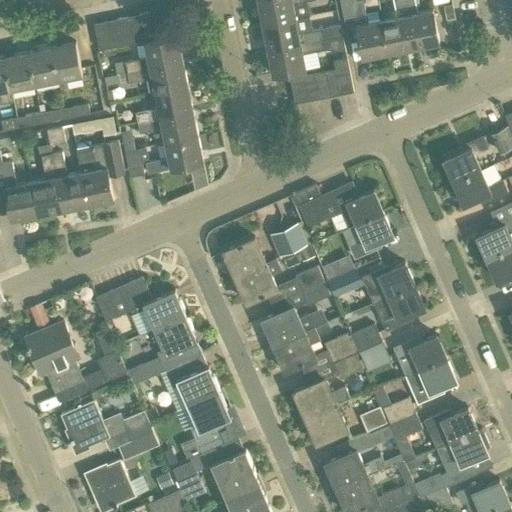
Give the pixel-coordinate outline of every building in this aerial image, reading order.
[(258,0),(263,23),(295,16),(295,17),(310,14),(306,0),(258,0)] [(363,0),(340,0),(345,21),(355,19),(363,56),(389,51),(383,23),(382,18),(367,21),(363,0)] [(389,51),(414,46),(410,25),(404,0),(393,0),(396,16),(382,18),(383,23),(389,51)] [(404,0),(410,25),(414,46),(439,41),(433,9),(418,11),(415,0),(404,0)] [(141,12),(146,37),(160,34),(155,10),(141,12)] [(145,37),(146,37),(141,12),(129,15),(134,41),(146,38),(145,37)] [(123,43),(134,41),(129,15),(117,17),(123,43)] [(298,31),(295,17),(295,16),(263,23),(268,48),(299,42),(323,37),(343,33),(340,23),(298,31)] [(111,45),(123,43),(117,17),(106,20),(111,45)] [(98,48),(111,45),(106,20),(93,22),(98,48)] [(299,42),(268,48),(273,74),(305,68),(302,52),(325,47),(346,50),(343,33),(323,37),(299,42)] [(127,71),(182,60),(177,34),(144,41),(147,55),(124,60),(127,71)] [(52,45),(58,77),(83,73),(76,40),(52,45)] [(35,82),(58,77),(52,45),(28,50),(35,82)] [(12,87),(35,82),(28,50),(5,55),(12,87)] [(0,88),(12,87),(5,55),(0,55),(0,88)] [(335,67),(340,93),(353,90),(346,56),(334,58),(336,67),(335,67)] [(154,91),(187,85),(182,60),(127,71),(129,81),(151,77),(154,91)] [(329,95),(340,93),(335,67),(324,70),(329,95)] [(318,97),(329,95),(324,70),(313,72),(318,97)] [(306,99),(318,97),(313,72),(301,74),(306,99)] [(294,102),(306,99),(301,74),(289,77),(294,102)] [(137,121),(192,110),(187,85),(154,91),(157,106),(135,111),(137,121)] [(74,115),(90,112),(88,102),(72,105),(74,115)] [(51,120),(67,116),(64,107),(49,110),(51,120)] [(165,141),(197,135),(192,110),(137,121),(139,132),(162,127),(165,141)] [(18,116),(20,126),(43,121),(41,111),(18,116)] [(3,129),(20,126),(18,116),(1,119),(3,129)] [(511,130),(509,124),(490,131),(499,151),(510,146),(511,149),(511,130)] [(50,144),(65,141),(62,125),(46,128),(50,144)] [(165,141),(168,156),(145,160),(147,172),(203,160),(197,135),(165,141)] [(481,168),(474,152),(487,146),(482,135),(462,144),(464,149),(444,157),(454,180),(481,168)] [(81,170),(87,203),(113,198),(109,176),(125,172),(118,138),(91,144),(91,145),(76,148),(81,170)] [(142,161),(139,147),(126,150),(129,167),(130,170),(131,175),(133,175),(143,173),(145,172),(142,161)] [(87,203),(81,170),(67,173),(62,149),(51,151),(63,208),(87,203)] [(37,213),(63,208),(51,151),(41,154),(45,177),(31,180),(37,213)] [(37,213),(31,180),(16,183),(12,160),(1,162),(0,157),(0,174),(3,174),(12,218),(37,213)] [(481,168),(454,180),(464,203),(483,194),(485,199),(507,189),(502,177),(501,177),(494,162),(481,168)] [(356,224),(383,212),(373,189),(360,195),(352,178),(298,203),(308,225),(341,210),(348,226),(356,222),(356,224)] [(462,227),(480,219),(474,207),(456,216),(462,227)] [(383,212),(356,224),(362,238),(349,243),(355,257),(382,245),(380,240),(393,235),(383,212)] [(487,257),(511,245),(511,213),(495,221),(496,225),(477,233),(487,257)] [(280,254),(297,247),(309,241),(311,240),(302,218),(270,231),(280,254)] [(265,262),(265,261),(264,261),(254,237),(223,250),(234,276),(265,262)] [(310,242),(298,248),(302,259),(315,254),(310,242)] [(511,245),(487,257),(497,279),(511,272),(511,245)] [(265,262),(234,276),(245,301),(276,288),(270,273),(282,268),(277,256),(265,261),(265,262)] [(333,260),(323,264),(328,277),(338,273),(333,260)] [(388,296),(414,284),(404,261),(391,267),(388,260),(361,272),(373,301),(376,300),(376,299),(387,294),(388,296)] [(302,289),(325,280),(318,264),(296,273),(302,289)] [(335,294),(360,283),(353,267),(328,278),(335,294)] [(154,329),(185,314),(174,288),(153,298),(142,274),(129,280),(139,304),(135,306),(136,311),(144,308),(154,329)] [(128,309),(135,306),(139,304),(129,280),(118,285),(128,309)] [(325,280),(302,289),(307,302),(330,292),(325,280)] [(388,296),(387,294),(376,299),(376,300),(383,315),(380,316),(386,329),(413,318),(410,312),(424,306),(414,284),(388,296)] [(106,319),(128,309),(118,285),(95,295),(106,319)] [(304,331),(316,326),(315,325),(323,321),(319,312),(299,321),(292,305),(261,318),(272,344),(304,331)] [(166,369),(188,359),(182,346),(197,340),(185,314),(154,329),(162,348),(157,350),(166,369)] [(81,377),(64,337),(69,335),(62,320),(25,336),(37,364),(43,361),(54,388),(81,377)] [(359,351),(383,341),(375,321),(351,332),(359,351)] [(107,379),(126,370),(108,331),(112,330),(110,324),(95,331),(105,354),(97,358),(107,379)] [(304,331),(272,344),(283,370),(314,356),(309,343),(321,338),(316,326),(304,331)] [(333,359),(356,350),(348,331),(325,340),(333,359)] [(419,368),(446,357),(436,334),(422,340),(419,333),(393,345),(405,374),(419,368)] [(383,341),(359,351),(367,370),(391,359),(383,341)] [(340,377),(363,367),(356,351),(333,361),(340,377)] [(419,368),(405,374),(417,402),(445,390),(442,385),(455,379),(446,357),(419,368)] [(187,404),(219,390),(208,364),(193,371),(188,359),(166,369),(173,386),(178,383),(187,404)] [(304,416),(335,402),(350,395),(345,383),(330,390),(324,377),(293,390),(304,416)] [(391,423),(417,412),(409,394),(391,402),(383,384),(374,388),(382,406),(383,406),(390,423),(391,423)] [(190,457),(205,450),(225,441),(220,431),(227,428),(223,419),(231,415),(219,390),(187,404),(195,424),(190,427),(197,443),(184,449),(187,457),(189,456),(190,457)] [(93,398),(60,412),(76,449),(114,433),(119,445),(152,430),(143,409),(105,426),(93,398)] [(347,428),(335,402),(304,416),(316,441),(347,428)] [(368,429),(387,421),(380,405),(361,413),(368,429)] [(451,441),(481,427),(480,427),(476,428),(467,407),(468,407),(467,406),(453,412),(450,406),(425,417),(430,430),(434,428),(438,437),(447,433),(450,439),(451,441)] [(389,423),(393,434),(401,431),(403,435),(423,426),(417,412),(391,423),(390,423),(389,423)] [(360,449),(393,434),(389,423),(370,432),(369,429),(354,436),(360,449)] [(441,472),(446,484),(473,472),(468,460),(487,452),(486,450),(486,451),(484,446),(488,445),(483,432),(483,431),(482,431),(481,427),(451,441),(450,439),(437,445),(447,469),(441,472)] [(152,430),(119,445),(124,457),(158,443),(152,430)] [(225,497),(260,483),(244,447),(210,462),(225,497)] [(367,474),(368,474),(387,465),(382,455),(363,463),(356,448),(324,462),(336,488),(367,474)] [(190,457),(191,459),(194,467),(210,460),(205,450),(190,457)] [(410,468),(430,459),(426,451),(406,460),(410,468)] [(367,474),(336,488),(346,511),(349,511),(379,499),(383,510),(420,494),(403,456),(396,460),(405,483),(377,495),(368,474),(367,474)] [(102,508),(135,494),(119,457),(86,472),(102,508)] [(204,490),(194,467),(191,459),(172,467),(181,487),(178,488),(183,500),(184,499),(204,490)] [(470,511),(485,511),(509,502),(498,479),(486,484),(483,478),(456,489),(462,502),(466,501),(470,511)] [(272,511),(260,483),(225,497),(231,511),(272,511)] [(421,497),(425,507),(425,506),(427,511),(453,501),(446,484),(420,495),(420,494),(421,497)] [(189,511),(184,499),(183,500),(178,488),(149,501),(153,511),(169,511),(171,511),(170,511),(189,511)] [(412,511),(425,507),(421,497),(420,494),(383,510),(378,511),(412,511)] [(511,511),(511,509),(509,502),(485,511),(511,511)]
